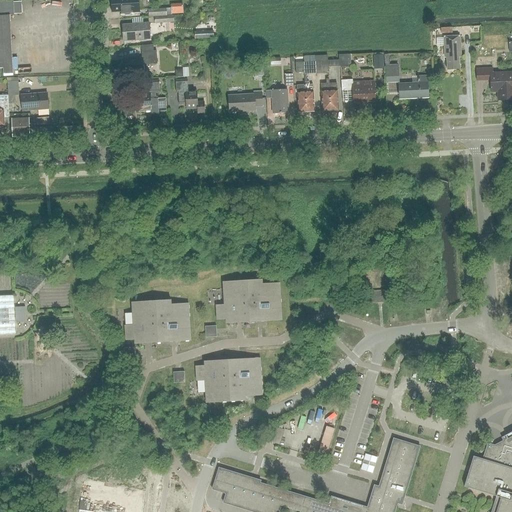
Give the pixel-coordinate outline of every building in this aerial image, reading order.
[(0,0),(0,15),(13,15),(13,14),(13,2),(12,0),(0,0)] [(111,0),(112,13),(123,12),(123,13),(131,13),(139,13),(138,0),(111,0)] [(21,2),(13,2),(13,14),(13,15),(22,14),(21,2)] [(183,14),(182,4),(170,4),(171,8),(171,9),(171,14),(183,14)] [(167,15),(149,16),(149,17),(154,17),(154,24),(174,23),(173,15),(167,16),(167,15)] [(133,24),(122,25),(123,41),(150,39),(149,23),(146,23),(133,24)] [(194,31),(195,39),(213,38),(213,31),(194,31)] [(447,70),(460,69),(459,57),(461,57),(460,37),(443,38),(444,58),(446,58),(447,70)] [(144,73),(143,65),(157,64),(157,51),(153,51),(153,45),(141,46),(142,58),(125,59),(125,74),(144,73)] [(375,55),(375,60),(376,69),(384,69),(384,54),(375,55)] [(339,55),(339,60),(340,66),(340,68),(351,67),(350,55),(339,55)] [(329,67),(328,61),(328,57),(316,58),(316,74),(328,73),(328,67),(329,67)] [(316,74),(316,58),(304,59),(304,74),(316,74)] [(304,74),(304,59),(303,59),(303,62),(295,63),(296,73),(304,73),(304,74)] [(398,65),(389,65),(385,65),(386,84),(399,83),(398,65)] [(255,76),(264,75),(263,66),(254,67),(255,76)] [(492,69),(476,70),(477,81),(490,80),(491,93),(497,93),(497,101),(511,100),(511,72),(493,74),(492,69)] [(293,86),(293,74),(284,74),(285,86),(293,86)] [(399,84),(399,100),(428,98),(427,76),(419,76),(419,83),(399,84)] [(186,105),(186,110),(197,109),(197,114),(205,113),(204,102),(198,102),(197,91),(188,92),(187,80),(175,80),(176,93),(178,93),(179,105),(186,105)] [(352,80),(341,81),(342,91),(352,91),(353,103),(375,101),(374,81),(352,82),(352,80)] [(156,97),(156,93),(160,93),(159,81),(147,81),(148,93),(139,94),(140,117),(151,116),(159,116),(159,112),(158,99),(158,97),(156,97)] [(7,82),(8,96),(9,104),(16,104),(15,96),(19,96),(18,82),(7,82)] [(312,85),(309,85),(309,82),(305,82),(305,85),(297,86),(298,93),(297,93),(298,113),(314,112),(313,92),(312,85)] [(337,91),(336,84),(321,85),(321,91),(322,111),(338,111),(337,91)] [(271,90),(273,114),(289,113),(287,90),(271,90)] [(255,111),(255,107),(263,107),(262,91),(254,92),(254,94),(228,96),(229,113),(255,111)] [(48,109),(47,96),(41,96),(41,92),(36,92),(22,93),(22,110),(48,109)] [(0,126),(4,126),(3,117),(9,117),(9,104),(8,96),(0,95),(0,126)] [(165,98),(158,99),(159,112),(166,111),(165,98)] [(168,124),(162,118),(157,123),(163,129),(168,124)] [(29,136),(28,119),(12,120),(13,137),(29,136)] [(370,303),(378,303),(390,302),(389,295),(394,295),(393,267),(363,269),(364,296),(369,296),(370,303)] [(242,319),(243,323),(282,321),(280,283),(262,284),(262,280),(223,282),(224,305),(216,305),(217,320),(226,319),(226,324),(236,323),(236,320),(242,319)] [(0,333),(16,332),(14,292),(0,293),(0,333)] [(133,325),(125,326),(125,340),(134,340),(135,344),(145,344),(144,340),(151,340),(151,343),(191,341),(189,304),(171,305),(171,300),(132,303),(133,325)] [(216,326),(205,326),(206,338),(217,337),(217,334),(216,329),(216,326)] [(124,359),(136,359),(135,348),(124,348),(124,359)] [(262,396),(260,358),(221,360),(221,364),(214,364),(214,361),(204,361),(204,366),(195,366),(196,381),(205,381),(206,403),(245,401),(245,397),(262,396)] [(185,383),(184,372),(173,372),(174,384),(185,383)] [(326,425),(317,455),(325,457),(335,428),(326,425)] [(276,428),(271,443),(279,446),(284,431),(276,428)] [(511,511),(511,432),(510,433),(511,436),(494,445),(487,443),(482,459),(473,456),(470,468),(468,472),(464,487),(500,498),(496,511),(511,511)] [(404,496),(413,468),(420,447),(408,443),(405,442),(394,439),(389,451),(381,478),(379,487),(374,486),(367,509),(365,511),(356,511),(342,508),(328,504),(326,503),(322,502),(302,496),(295,494),(260,483),(261,481),(256,479),(251,478),(234,473),(219,468),(212,490),(218,492),(226,494),(224,501),(261,511),(279,511),(282,503),(291,505),(298,507),(302,509),(300,511),(394,511),(397,505),(397,504),(400,495),(404,496)] [(360,470),(372,474),(377,458),(365,454),(360,470)]
